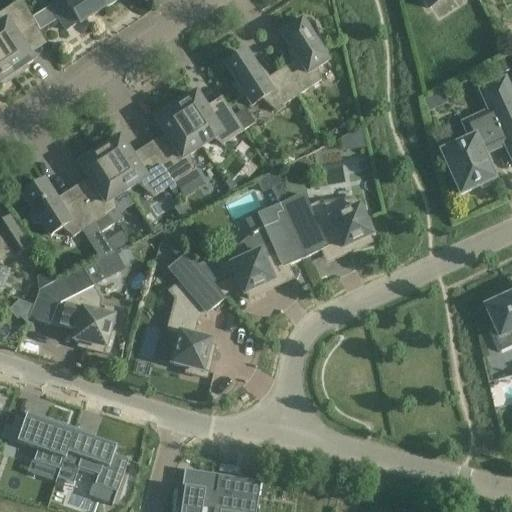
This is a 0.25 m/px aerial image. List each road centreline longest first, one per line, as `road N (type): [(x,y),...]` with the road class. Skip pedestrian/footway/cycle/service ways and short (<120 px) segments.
road 1 (residential): [(286,438),(298,345),(309,328),(511,234)]
road 2 (residential): [(0,140),(216,0)]
road 3 (residential): [(286,438),(511,494)]
road 4 (residential): [(0,364),(177,420)]
